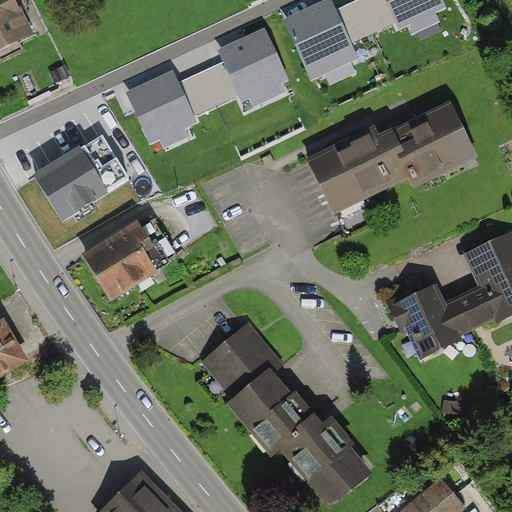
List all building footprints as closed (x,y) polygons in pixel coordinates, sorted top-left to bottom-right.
[(0,0),(0,51),(33,33),(13,0),(0,0)] [(441,6),(438,0),(367,0),(336,15),(332,6),(291,24),(311,66),(348,49),(347,46),(402,20),(404,24),(441,6)] [(283,80),(264,37),(223,55),(228,65),(178,88),(174,79),(133,97),(153,140),(190,122),(189,119),(244,94),(246,97),(283,80)] [(324,225),(475,151),(449,100),(299,173),(324,225)] [(37,179),(63,221),(129,180),(103,138),(37,179)] [(87,257),(113,298),(178,258),(152,217),(87,257)] [(408,362),(511,318),(511,234),(463,255),(480,295),(444,309),(434,285),(385,306),(408,362)] [(0,374),(30,357),(5,314),(0,316),(0,374)] [(338,506),(377,472),(243,321),(204,355),(338,506)] [(174,511),(141,477),(104,511),(174,511)] [(461,511),(466,508),(443,480),(405,511),(461,511)] [(0,511),(8,511),(0,494),(0,511)]
